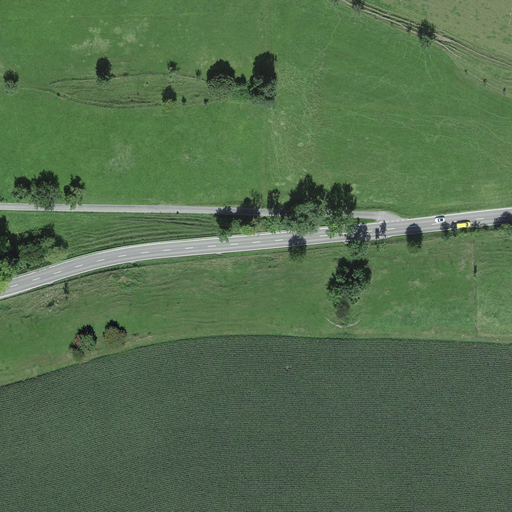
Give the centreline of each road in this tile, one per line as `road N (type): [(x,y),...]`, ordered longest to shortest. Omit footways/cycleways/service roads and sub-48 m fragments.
road 1 (secondary): [(0,290),(143,252),(511,215)]
road 2 (track): [(0,208),(368,216),(395,228)]
